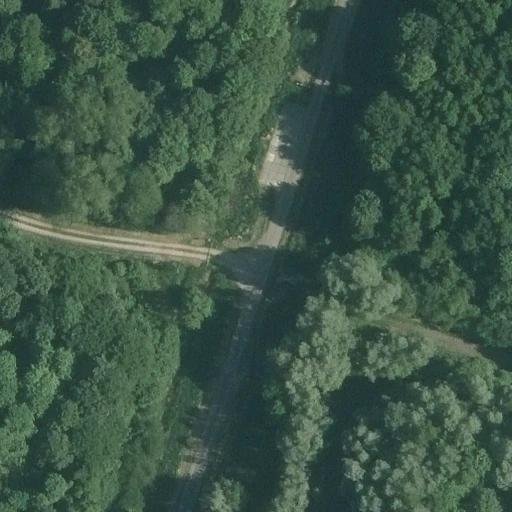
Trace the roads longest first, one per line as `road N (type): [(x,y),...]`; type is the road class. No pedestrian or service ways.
road 1 (track): [(0,217),(293,274),(511,352)]
road 2 (unclassified): [(188,511),(322,93)]
